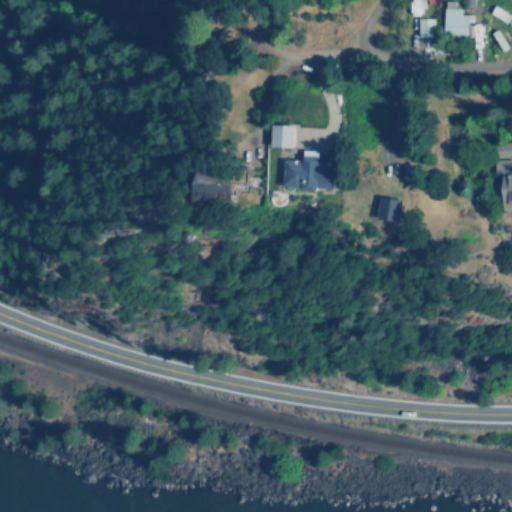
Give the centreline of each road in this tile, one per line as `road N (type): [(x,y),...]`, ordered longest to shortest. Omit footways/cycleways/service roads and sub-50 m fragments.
road 1 (primary): [(511,412),(376,405),(206,378),(0,314)]
road 2 (residential): [(283,54),(511,63)]
